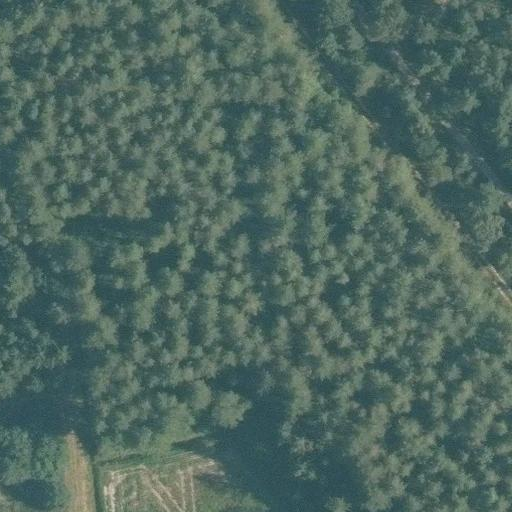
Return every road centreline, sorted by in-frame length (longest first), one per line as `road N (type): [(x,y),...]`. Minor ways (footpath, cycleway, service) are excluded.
road 1 (track): [(267,0),(511,312)]
road 2 (track): [(353,0),(511,198)]
